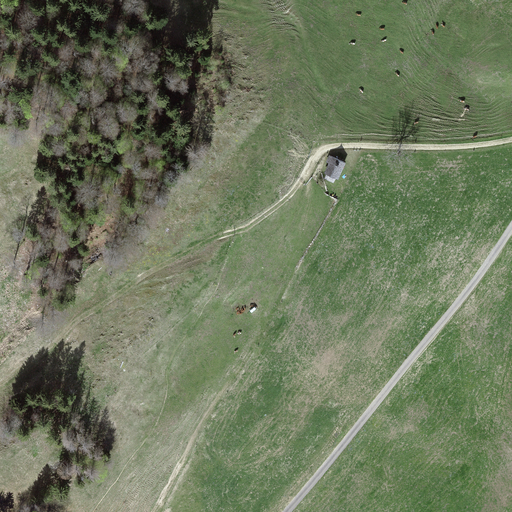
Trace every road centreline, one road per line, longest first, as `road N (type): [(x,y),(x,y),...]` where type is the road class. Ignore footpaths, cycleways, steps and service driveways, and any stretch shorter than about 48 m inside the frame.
road 1 (unclassified): [(285,511),(511,227)]
road 2 (track): [(237,231),(285,198),(326,146),(511,139)]
road 3 (track): [(237,231),(144,276),(0,384)]
